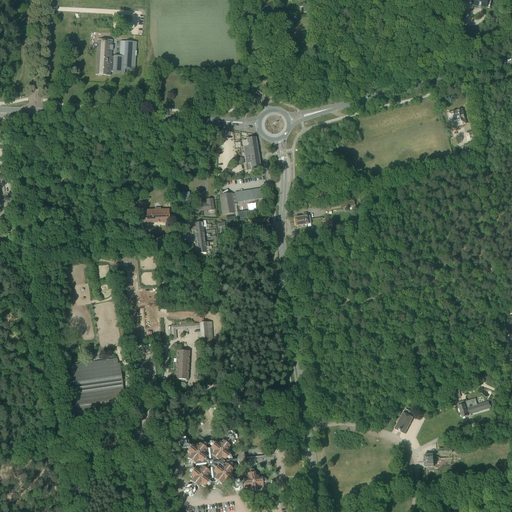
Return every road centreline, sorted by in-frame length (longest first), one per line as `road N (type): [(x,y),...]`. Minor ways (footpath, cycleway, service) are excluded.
road 1 (secondary): [(321,511),(284,272),(283,181)]
road 2 (unknown): [(299,315),(497,269),(488,189),(511,172)]
road 3 (track): [(63,439),(24,257)]
road 4 (primary): [(214,121),(34,111)]
road 5 (primary): [(342,105),(511,60)]
road 6 (residential): [(23,251),(189,238)]
